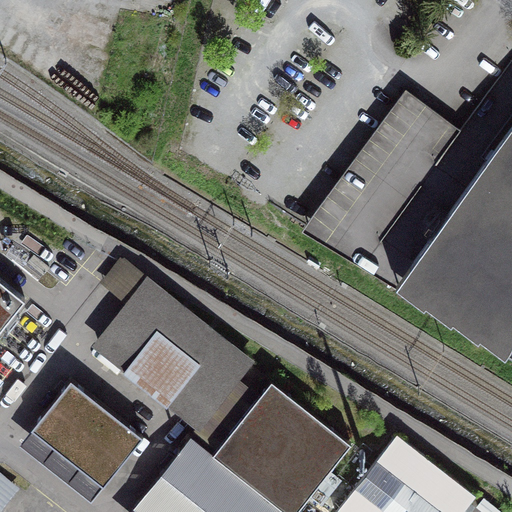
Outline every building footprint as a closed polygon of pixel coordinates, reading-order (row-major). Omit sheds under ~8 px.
[(511,124),(397,279),(424,299),(426,296),(451,315),(453,313),(478,332),(480,330),(505,348),(511,338),(511,124)] [(25,224),(17,236),(49,256),(57,243),(25,224)] [(0,255),(0,324),(33,279),(0,255)] [(200,429),(255,360),(146,274),(91,343),(200,429)] [(140,440),(70,385),(36,428),(106,483),(140,440)] [(273,386),(218,454),(192,432),(132,505),(140,511),(299,511),(351,448),(273,386)] [(398,430),(336,510),(338,511),(461,511),(478,491),(398,430)] [(0,510),(19,486),(0,471),(0,510)]
